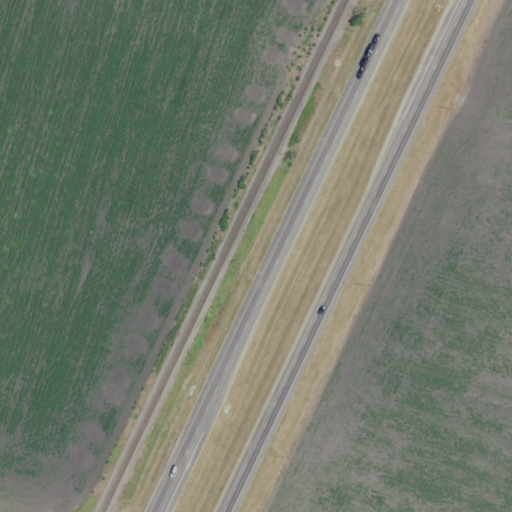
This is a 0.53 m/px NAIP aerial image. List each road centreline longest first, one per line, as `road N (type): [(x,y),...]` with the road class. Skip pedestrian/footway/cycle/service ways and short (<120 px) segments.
road 1 (primary): [(225,511),(470,0)]
road 2 (primary): [(404,0),(160,511)]
